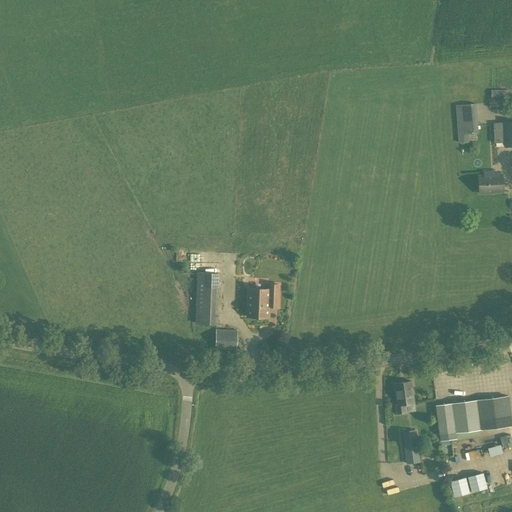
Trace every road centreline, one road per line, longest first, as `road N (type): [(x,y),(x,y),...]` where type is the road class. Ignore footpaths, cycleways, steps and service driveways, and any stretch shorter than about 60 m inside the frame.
road 1 (tertiary): [(511,336),(373,363),(192,368)]
road 2 (tertiary): [(192,368),(0,339)]
road 3 (unclassified): [(158,511),(182,441),(192,368)]
